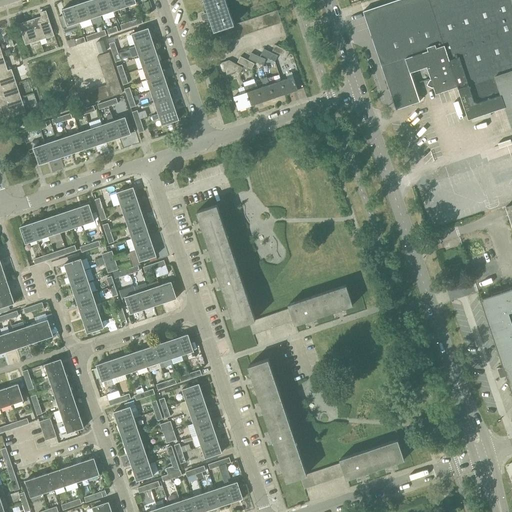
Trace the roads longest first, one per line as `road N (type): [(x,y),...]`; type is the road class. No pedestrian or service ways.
road 1 (secondary): [(480,456),(359,91)]
road 2 (residential): [(480,456),(316,511)]
road 3 (residential): [(207,142),(359,91)]
road 4 (residential): [(268,511),(217,362)]
road 5 (residential): [(199,311),(150,162)]
road 6 (residential): [(5,210),(150,162)]
road 7 (residential): [(75,353),(199,311)]
road 8 (residential): [(308,375),(295,336),(217,362)]
